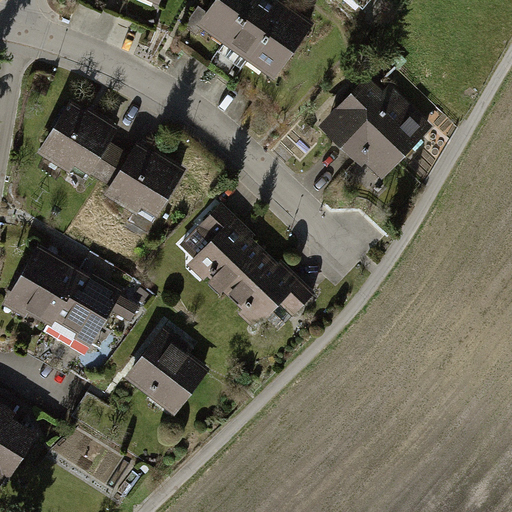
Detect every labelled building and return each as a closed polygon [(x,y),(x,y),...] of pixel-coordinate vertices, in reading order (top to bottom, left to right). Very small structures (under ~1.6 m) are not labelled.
[(211,0),(195,24),(218,41),(247,0),(211,0)] [(247,0),(218,41),(242,57),(281,3),(276,0),(247,0)] [(242,57),(266,74),(305,19),(281,3),(242,57)] [(425,124),(367,74),(320,128),(378,179),(425,124)] [(87,171),(100,179),(117,150),(107,143),(114,131),(64,101),(34,152),(65,171),(69,165),(85,174),(87,171)] [(135,206),(152,216),(181,167),(135,140),(126,155),(117,150),(100,179),(111,185),(104,196),(132,212),(135,206)] [(205,241),(185,264),(221,295),(261,250),(250,241),(256,234),(220,202),(194,231),(205,241)] [(75,268),(35,245),(4,298),(44,321),(75,268)] [(275,264),(261,250),(221,295),(255,325),(273,305),(288,318),(314,289),(279,259),(275,264)] [(115,291),(75,268),(44,321),(84,344),(115,291)] [(174,338),(159,327),(122,381),(172,416),(203,372),(168,348),(174,338)] [(0,475),(2,477),(29,436),(6,421),(13,411),(0,403),(0,475)]
